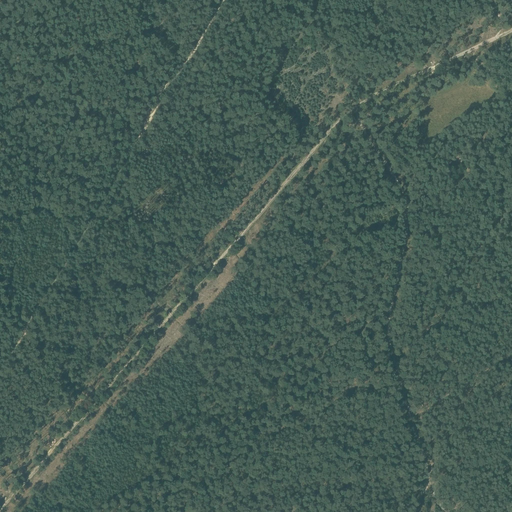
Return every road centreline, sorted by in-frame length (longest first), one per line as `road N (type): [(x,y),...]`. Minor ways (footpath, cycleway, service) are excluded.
road 1 (track): [(0,508),(351,107),(511,25)]
road 2 (track): [(351,107),(406,203),(388,331),(429,492),(453,511)]
road 3 (unknown): [(225,0),(149,107),(0,370)]
road 4 (track): [(411,419),(511,354)]
